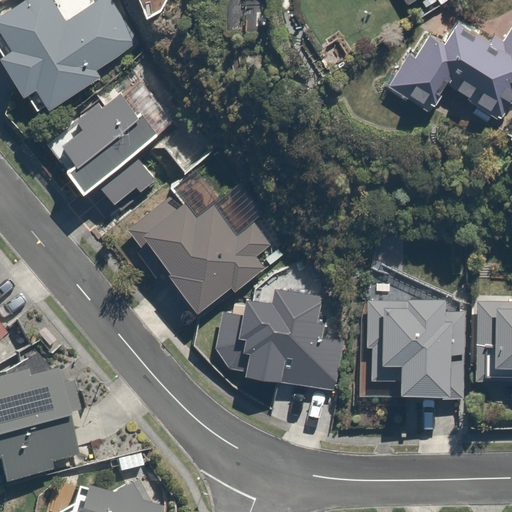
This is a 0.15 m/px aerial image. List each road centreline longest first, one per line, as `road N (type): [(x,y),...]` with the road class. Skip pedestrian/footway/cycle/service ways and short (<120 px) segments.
road 1 (residential): [(0,207),(173,416),(253,471)]
road 2 (residential): [(511,484),(296,481),(253,471)]
